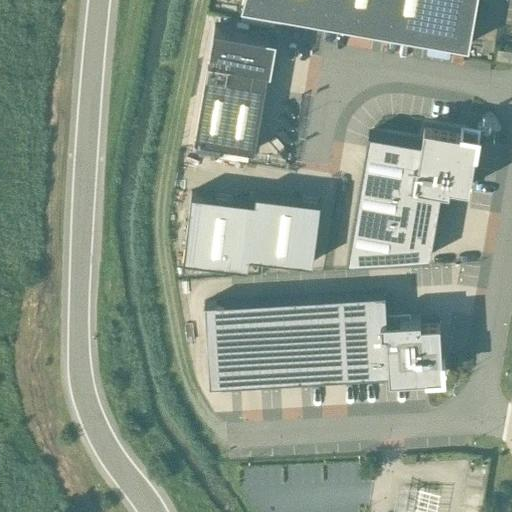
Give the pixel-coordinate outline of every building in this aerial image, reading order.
[(242,0),(242,4),(243,4),(277,10),(469,44),(476,0),(242,0)] [(241,17),(240,19),(275,26),(275,23),(277,10),(243,4),(241,17)] [(254,150),(269,66),(271,67),(277,34),(215,24),(195,139),(254,150)] [(511,61),(511,58),(511,49),(498,47),(496,58),(511,61)] [(369,131),(361,173),(442,186),(442,187),(450,188),(450,185),(450,183),(469,186),(472,172),(475,150),(478,132),(461,129),(425,123),(422,140),(369,131)] [(361,173),(355,212),(435,226),(442,187),(442,186),(361,173)] [(191,190),(183,257),(249,266),(250,253),(314,261),(321,198),(256,190),(255,198),(191,190)] [(355,212),(346,260),(430,255),(435,226),(355,212)] [(391,371),(391,376),(445,373),(442,319),(422,320),(422,315),(387,317),(386,290),(205,301),(210,382),(391,371)]
